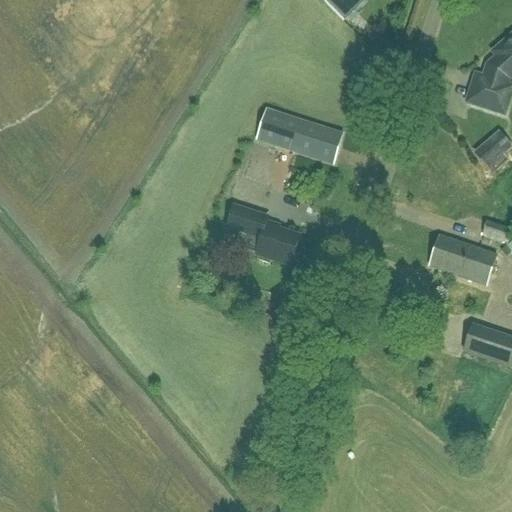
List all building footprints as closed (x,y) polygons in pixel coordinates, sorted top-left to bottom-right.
[(325,0),(344,19),(363,0),(325,0)] [(511,37),(493,54),(497,58),(487,67),(483,79),(476,77),(467,104),(503,116),(511,89),(511,88),(506,87),(508,80),(511,77),(511,37)] [(334,168),(343,137),(265,113),(256,144),(334,168)] [(477,158),(491,174),(505,161),(500,155),(509,147),(500,138),(477,158)] [(271,262),(291,268),(300,238),(278,231),(279,228),(260,222),(262,218),(233,209),(226,232),(252,239),(247,255),(259,258),(258,262),(270,266),(271,262)] [(485,237),(506,241),(508,229),(487,225),(485,237)] [(486,287),(496,256),(439,238),(429,269),(486,287)] [(511,339),(473,327),(465,352),(511,367),(511,339)]
